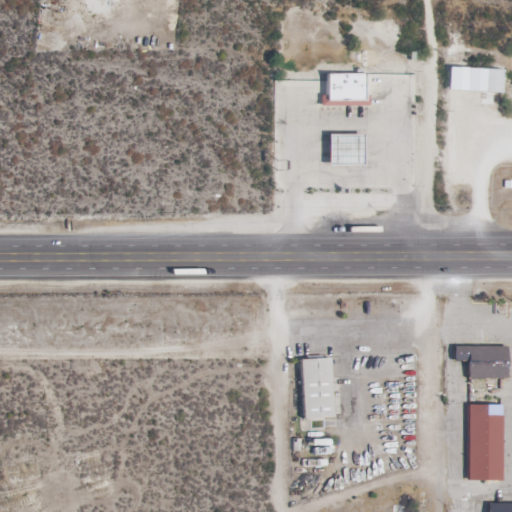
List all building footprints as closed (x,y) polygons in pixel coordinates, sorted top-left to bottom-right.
[(502,69),(447,68),(446,92),(502,93),(502,69)] [(321,74),(321,106),(364,106),(364,74),(321,74)] [(362,167),(362,135),(326,135),(326,167),(362,167)] [(466,379),(504,379),(504,347),(451,347),(451,362),(466,362),(466,379)] [(330,418),(328,358),(298,359),(300,419),(330,418)] [(464,405),(464,481),(501,481),(501,405),(464,405)] [(511,511),(511,502),(485,502),(484,511),(511,511)]
